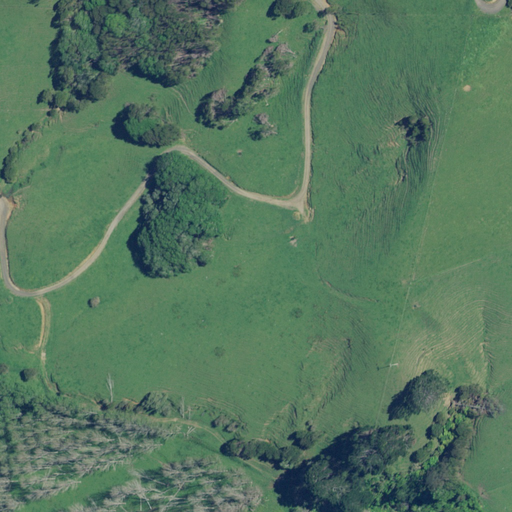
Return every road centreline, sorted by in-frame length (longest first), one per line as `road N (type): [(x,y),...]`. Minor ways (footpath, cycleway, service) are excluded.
road 1 (track): [(30,286),(68,268),(97,236),(123,181),(170,149),(262,200),(305,196),(312,58),(333,21),(313,0)]
road 2 (track): [(30,286),(43,310),(48,381),(88,403),(220,433),(281,478),(419,495),(443,511)]
